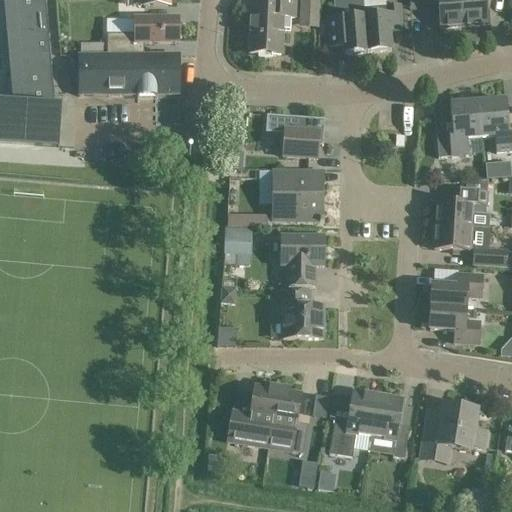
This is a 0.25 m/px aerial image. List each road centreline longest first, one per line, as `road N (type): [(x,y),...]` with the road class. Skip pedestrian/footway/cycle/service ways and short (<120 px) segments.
road 1 (residential): [(403,365),(404,228),(396,219),(360,215),(351,202),(352,94)]
road 2 (residential): [(352,94),(203,81),(209,0)]
road 3 (residential): [(403,365),(219,358)]
road 4 (residential): [(511,64),(352,94)]
